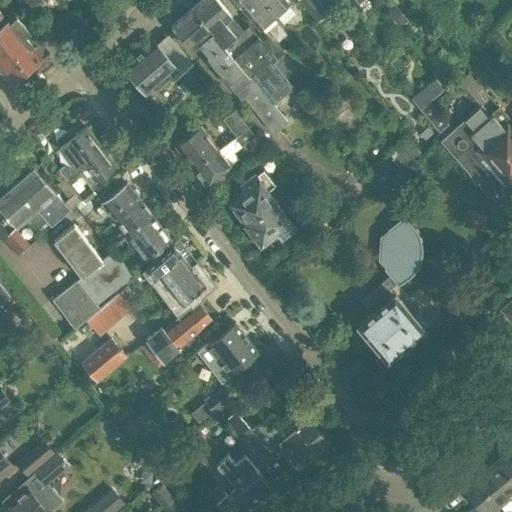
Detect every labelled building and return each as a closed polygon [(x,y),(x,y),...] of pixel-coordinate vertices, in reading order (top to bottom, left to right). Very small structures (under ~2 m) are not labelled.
[(218,0),(200,0),(192,8),(219,39),(233,56),(270,104),(273,102),(291,87),(283,77),(285,75),(274,61),(278,58),(249,24),(236,35),(225,22),(232,16),(218,0)] [(236,0),(261,28),(275,15),(262,0),(236,0)] [(262,0),(275,15),(290,2),(288,0),(262,0)] [(298,0),(317,21),(328,12),(318,0),(298,0)] [(399,25),(406,20),(395,7),(392,4),(386,9),(389,13),(399,25)] [(172,24),(174,28),(193,50),(200,44),(209,55),(206,57),(235,89),(243,98),(246,97),(275,131),(288,120),(273,102),(270,104),(233,56),(219,39),(192,8),(172,24)] [(24,25),(16,16),(15,16),(11,19),(13,22),(5,29),(3,26),(0,28),(0,38),(28,70),(47,54),(46,53),(46,50),(47,49),(24,25)] [(326,31),(333,26),(326,17),(319,23),(326,31)] [(498,49),(508,41),(496,27),(486,36),(498,49)] [(165,112),(190,91),(178,77),(194,63),(168,33),(157,43),(154,39),(123,66),(148,95),(149,94),(165,112)] [(28,70),(0,38),(0,69),(12,84),(28,70)] [(274,61),(285,75),(295,67),(283,53),(278,58),(274,61)] [(480,104),(489,95),(469,72),(459,81),(480,104)] [(489,117),(480,107),(466,119),(468,122),(445,143),(470,171),(477,183),(480,181),(481,184),(488,195),(491,193),(492,196),(499,204),(511,192),(511,121),(500,108),(489,117)] [(236,136),(247,127),(233,110),(222,118),(236,136)] [(428,145),(440,135),(429,122),(417,132),(428,145)] [(194,169),(219,149),(201,125),(175,145),(194,169)] [(69,131),(57,140),(61,145),(60,146),(70,159),(58,168),(66,178),(77,169),(78,170),(91,160),(84,151),(96,141),(95,140),(95,136),(91,132),(88,131),(85,127),(79,132),(75,126),(69,131)] [(247,127),(236,136),(219,149),(194,169),(205,184),(239,158),(233,151),(255,135),(248,126),(247,127)] [(91,160),(78,170),(91,186),(116,167),(113,163),(113,160),(109,155),(106,155),(99,145),(96,141),(84,151),(91,160)] [(400,169),(420,152),(412,142),(392,158),(400,169)] [(31,168),(29,164),(17,174),(20,178),(14,183),(47,221),(51,226),(71,209),(64,202),(33,166),(31,168)] [(275,184),(264,169),(256,175),(255,174),(243,184),(247,188),(230,201),(246,223),(275,200),(267,190),(275,184)] [(103,203),(97,208),(104,217),(110,212),(115,218),(140,198),(139,197),(140,194),(136,189),(133,189),(128,182),(102,202),(103,203)] [(47,221),(14,183),(7,189),(5,185),(0,189),(0,205),(18,226),(27,218),(37,229),(47,221)] [(89,199),(96,193),(91,186),(80,195),(83,199),(85,202),(89,199)] [(83,199),(80,195),(76,191),(64,202),(71,209),(77,204),(83,199)] [(136,229),(153,215),(140,198),(115,218),(126,233),(127,233),(135,227),(136,229)] [(83,199),(77,204),(84,213),(91,206),(92,203),(89,199),(85,202),(83,199)] [(283,211),(275,200),(246,223),(262,244),(279,231),(283,235),(295,226),(294,226),(303,219),(291,204),(283,211)] [(484,229),(487,212),(466,208),(463,225),(484,229)] [(397,282),(398,283),(401,282),(404,280),(407,278),(410,276),(412,273),(415,270),(416,268),(418,265),(420,261),(421,258),(421,255),(422,251),(422,248),(422,244),(422,241),(421,237),(420,234),(418,231),(417,229),(415,225),(413,222),(410,220),(408,217),(404,214),(388,227),(385,267),(390,274),(362,298),(373,311),(358,324),(382,352),(376,357),(387,370),(400,359),(395,353),(425,327),(430,322),(419,309),(413,313),(395,292),(395,293),(391,288),(397,282)] [(110,245),(115,251),(119,256),(134,243),(146,259),(172,239),(169,236),(169,232),(165,227),(162,227),(153,215),(136,229),(135,227),(127,233),(126,233),(110,245)] [(103,260),(75,224),(54,240),(82,276),(53,299),(75,327),(101,307),(97,302),(133,274),(119,256),(115,251),(103,260)] [(18,255),(30,244),(15,228),(3,239),(18,255)] [(328,266),(341,253),(327,237),(313,249),(328,266)] [(196,261),(188,251),(182,243),(179,245),(176,241),(170,246),(146,267),(155,278),(160,274),(159,273),(170,264),(181,278),(194,268),(192,265),(191,265),(196,261)] [(181,278),(170,264),(159,273),(160,274),(166,282),(163,284),(166,288),(169,285),(182,303),(206,284),(212,280),(203,268),(197,272),(194,268),(181,278)] [(0,295),(4,300),(18,288),(0,266),(0,295)] [(130,308),(131,308),(129,306),(135,301),(130,295),(133,292),(127,285),(118,293),(130,308)] [(100,334),(130,308),(118,293),(87,319),(100,334)] [(511,296),(501,306),(501,308),(511,320),(511,296)] [(154,364),(212,320),(199,302),(164,329),(162,327),(139,345),(154,364)] [(231,374),(259,352),(235,321),(197,350),(221,381),(231,374)] [(36,353),(56,336),(46,325),(27,342),(36,353)] [(97,379),(127,355),(112,337),(82,361),(97,379)] [(36,353),(27,342),(18,350),(27,361),(36,353)] [(214,410),(232,396),(225,387),(207,401),(214,410)] [(0,408),(10,400),(0,388),(0,408)] [(122,422),(135,412),(129,404),(116,414),(122,422)] [(236,411),(226,419),(261,459),(279,443),(300,466),(329,441),(298,406),(271,430),(268,427),(265,425),(262,424),(257,425),(254,427),(251,428),(236,411)] [(28,474),(54,452),(44,439),(18,462),(28,474)] [(0,478),(14,466),(0,449),(0,478)] [(511,454),(507,449),(486,467),(510,495),(511,493),(511,454)] [(207,450),(199,457),(213,472),(220,466),(227,474),(217,483),(218,484),(208,492),(226,511),(251,511),(250,510),(256,505),(218,462),(217,463),(207,450)] [(1,500),(6,506),(0,510),(0,511),(48,511),(62,501),(48,484),(70,466),(58,451),(1,500)] [(228,453),(218,462),(256,505),(261,500),(263,502),(270,502),(276,497),(277,490),(257,467),(245,453),(236,461),(228,453)] [(487,511),(500,511),(496,507),(510,495),(486,467),(465,485),(487,511)] [(163,506),(173,497),(163,483),(152,492),(163,506)] [(112,489),(84,511),(110,511),(123,502),(112,489)] [(167,511),(178,511),(182,509),(173,497),(163,506),(167,511)]
